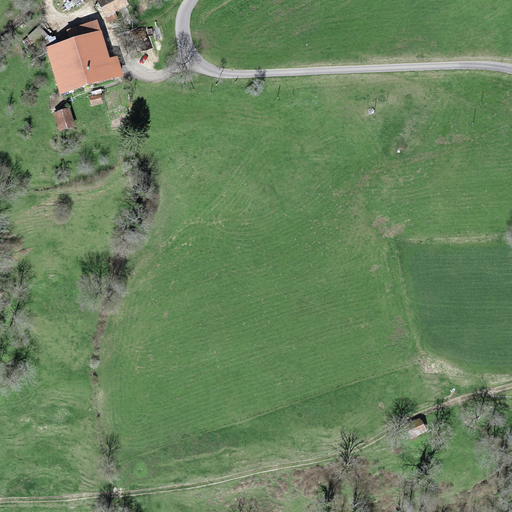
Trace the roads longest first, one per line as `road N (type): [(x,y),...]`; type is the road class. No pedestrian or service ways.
road 1 (track): [(511,386),(422,412),(326,458),(179,488),(0,501)]
road 2 (unclassified): [(511,69),(223,74),(197,64),(186,48),(183,16),(191,0)]
